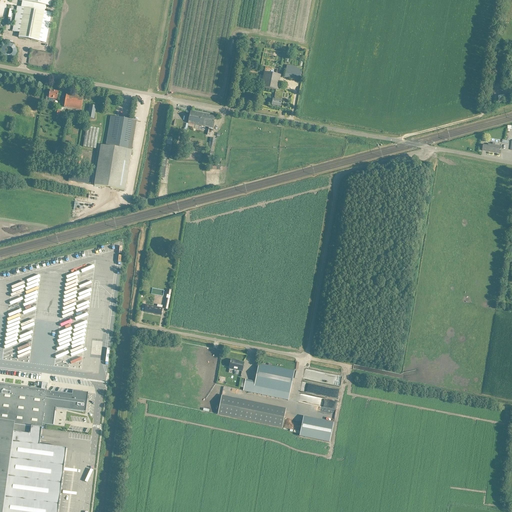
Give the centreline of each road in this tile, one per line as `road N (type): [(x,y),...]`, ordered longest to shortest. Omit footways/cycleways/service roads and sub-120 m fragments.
road 1 (unclassified): [(133,326),(307,357),(338,179),(431,147)]
road 2 (unclassified): [(431,147),(0,66)]
road 3 (track): [(0,243),(64,227),(128,195),(147,94)]
